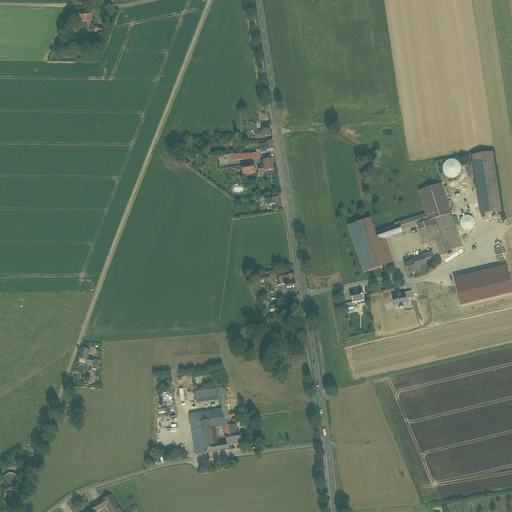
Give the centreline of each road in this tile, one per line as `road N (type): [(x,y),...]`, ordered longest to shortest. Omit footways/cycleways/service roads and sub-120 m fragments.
road 1 (secondary): [(327,443),(258,0)]
road 2 (track): [(207,0),(76,347)]
road 3 (residential): [(49,511),(85,488),(164,464),(327,443)]
road 4 (track): [(511,345),(319,391)]
road 5 (unclassified): [(0,4),(149,0)]
